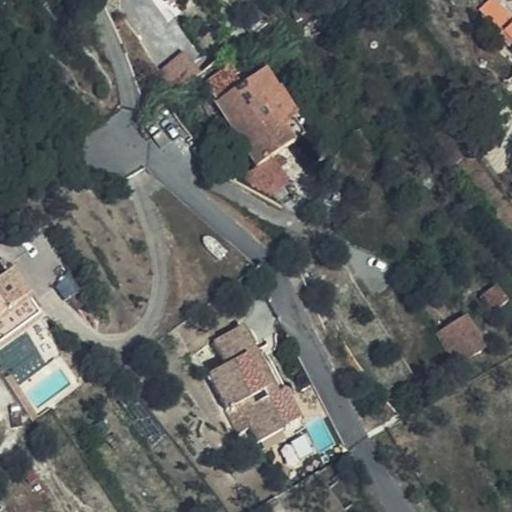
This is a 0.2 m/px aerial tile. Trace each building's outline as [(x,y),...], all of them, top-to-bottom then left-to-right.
[(187,0),(169,0),(176,9),(187,0)] [(511,18),(494,0),(487,0),(482,6),(511,37),(511,18)] [(310,13),(304,2),(291,9),(296,20),(310,13)] [(305,135),(264,72),(218,102),(258,165),(305,135)] [(511,106),(497,87),(479,101),(511,144),(511,106)] [(445,125),(432,134),(454,163),(468,153),(445,125)] [(379,156),(362,129),(350,137),(346,143),(362,167),(379,156)] [(0,267),(10,261),(6,254),(0,257),(0,267)] [(0,342),(41,316),(13,273),(0,281),(0,342)] [(508,299),(496,284),(480,297),(493,312),(508,299)] [(86,303),(79,293),(70,297),(79,308),(86,303)] [(467,318),(439,333),(456,363),(484,347),(467,318)] [(294,421),(244,325),(215,341),(226,364),(210,373),(239,432),(252,426),(259,441),(294,421)]
